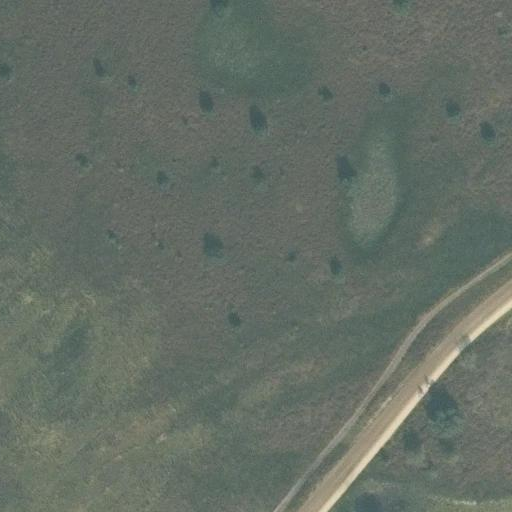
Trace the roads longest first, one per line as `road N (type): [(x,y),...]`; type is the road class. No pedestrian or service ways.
road 1 (unknown): [(275,511),(430,317),(511,258)]
road 2 (track): [(305,511),(451,341),(511,290)]
